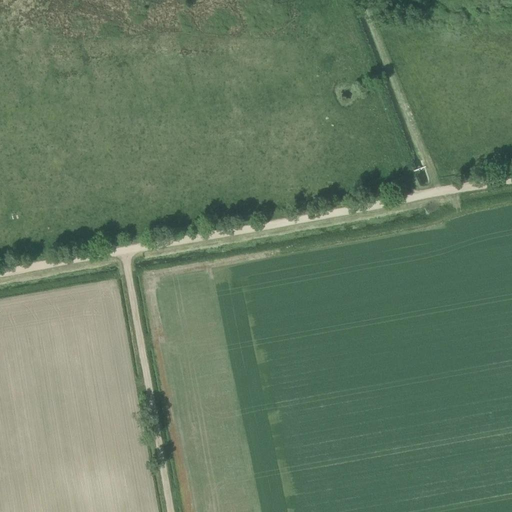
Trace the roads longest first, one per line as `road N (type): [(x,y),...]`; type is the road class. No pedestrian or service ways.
road 1 (track): [(511,180),(124,254)]
road 2 (track): [(171,511),(124,254)]
road 3 (track): [(124,254),(0,274)]
